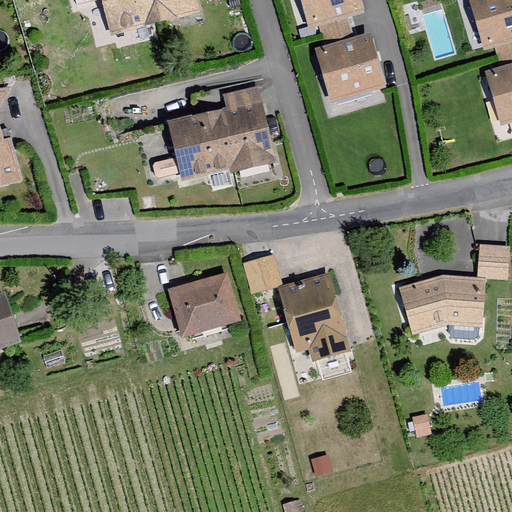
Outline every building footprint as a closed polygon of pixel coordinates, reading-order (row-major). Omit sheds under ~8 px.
[(196,4),(194,0),(105,0),(114,28),(196,4)] [(360,4),(358,0),(307,0),(313,18),(360,4)] [(511,29),(511,0),(475,0),(487,38),(511,29)] [(382,80),(368,36),(322,51),(336,94),(382,80)] [(511,112),(511,67),(492,73),(505,114),(511,112)] [(234,105),(179,121),(196,177),(292,148),(271,77),(229,89),(234,105)] [(0,183),(18,178),(8,142),(1,143),(0,138),(0,102),(6,91),(0,91),(0,183)] [(478,281),(508,283),(510,250),(480,249),(478,281)] [(244,267),(251,297),(282,289),(274,259),(244,267)] [(228,277),(167,294),(181,343),(242,326),(228,277)] [(352,356),(329,277),(277,291),(296,357),(309,354),(313,367),(352,356)] [(444,279),(399,291),(413,339),(448,329),(483,331),(486,282),(444,279)] [(5,298),(0,299),(0,355),(21,349),(5,298)]
